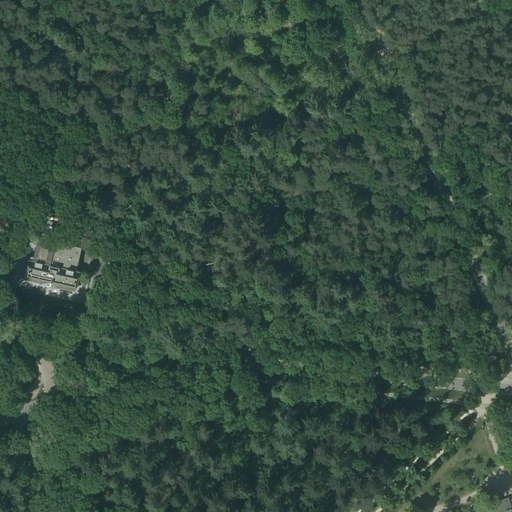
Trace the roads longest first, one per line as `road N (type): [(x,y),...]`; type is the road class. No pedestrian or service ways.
road 1 (unclassified): [(52,402),(190,363),(507,389)]
road 2 (unclassified): [(511,361),(352,0)]
road 3 (track): [(376,511),(487,406)]
